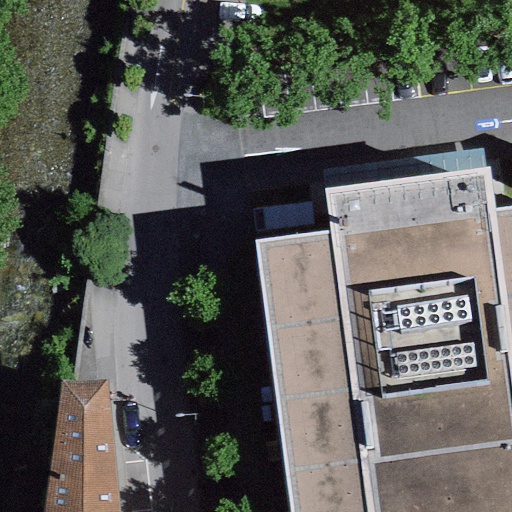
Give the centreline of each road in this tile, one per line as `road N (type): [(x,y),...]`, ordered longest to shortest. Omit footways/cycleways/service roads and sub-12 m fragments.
road 1 (residential): [(165,511),(144,292),(147,167)]
road 2 (residential): [(173,0),(147,167)]
